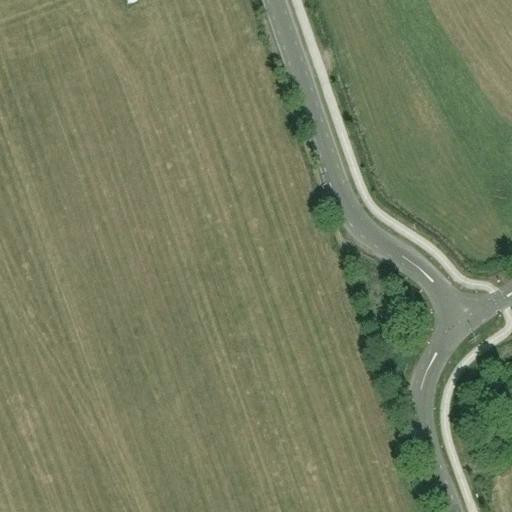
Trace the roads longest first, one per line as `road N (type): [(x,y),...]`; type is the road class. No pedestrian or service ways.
road 1 (tertiary): [(467,322),(433,283),(371,239),(342,203),(273,0)]
road 2 (tertiary): [(449,511),(420,427),(419,389),(433,354),(467,322)]
